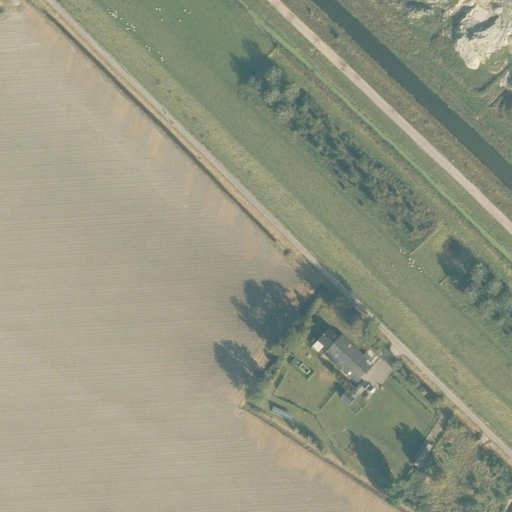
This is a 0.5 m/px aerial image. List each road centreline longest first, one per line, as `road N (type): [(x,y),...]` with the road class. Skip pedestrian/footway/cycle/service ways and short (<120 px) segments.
road 1 (unclassified): [(511,453),(49,0)]
road 2 (track): [(272,0),(511,229)]
